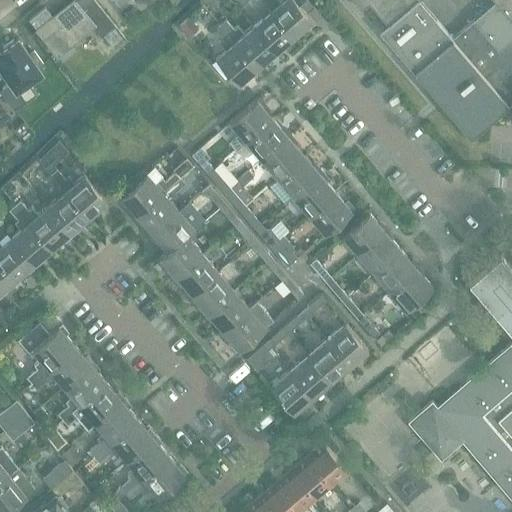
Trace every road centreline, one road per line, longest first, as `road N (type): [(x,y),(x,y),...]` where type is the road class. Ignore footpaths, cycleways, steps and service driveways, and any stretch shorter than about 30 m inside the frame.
road 1 (residential): [(201,511),(260,453),(186,365),(165,360),(85,284),(109,262)]
road 2 (residential): [(330,68),(451,212),(487,179),(511,181)]
